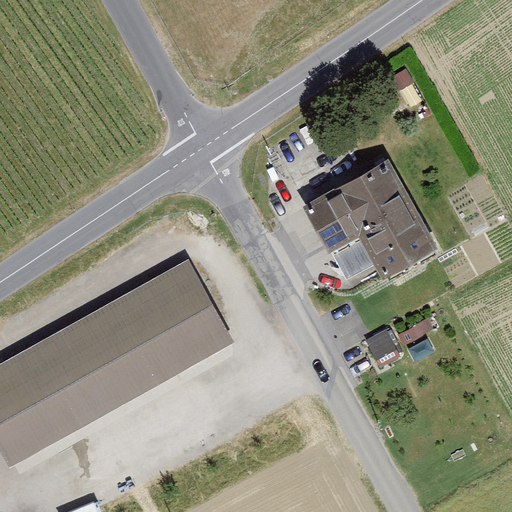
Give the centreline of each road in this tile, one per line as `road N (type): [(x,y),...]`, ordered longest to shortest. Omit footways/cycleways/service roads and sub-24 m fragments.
road 1 (tertiary): [(207,149),(406,511)]
road 2 (secondary): [(207,149),(424,0)]
road 3 (secondary): [(0,282),(207,149)]
road 4 (tertiary): [(125,0),(207,149)]
